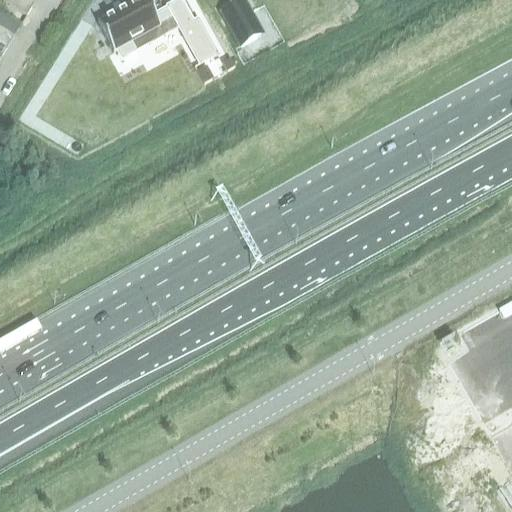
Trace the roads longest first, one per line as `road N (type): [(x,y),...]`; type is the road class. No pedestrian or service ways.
road 1 (motorway): [(0,440),(511,148)]
road 2 (motorway): [(511,93),(0,378)]
road 3 (unclassified): [(383,344),(95,511)]
road 4 (unclassified): [(490,511),(383,344)]
road 5 (unclassified): [(511,269),(383,344)]
